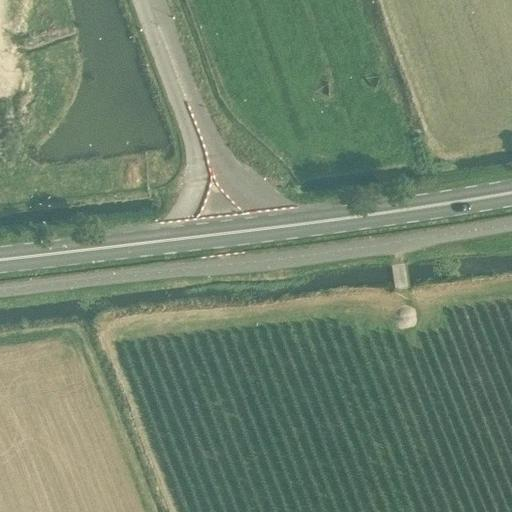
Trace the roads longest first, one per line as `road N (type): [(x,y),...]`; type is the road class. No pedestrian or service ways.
road 1 (unclassified): [(0,292),(511,222)]
road 2 (primary): [(0,259),(511,191)]
